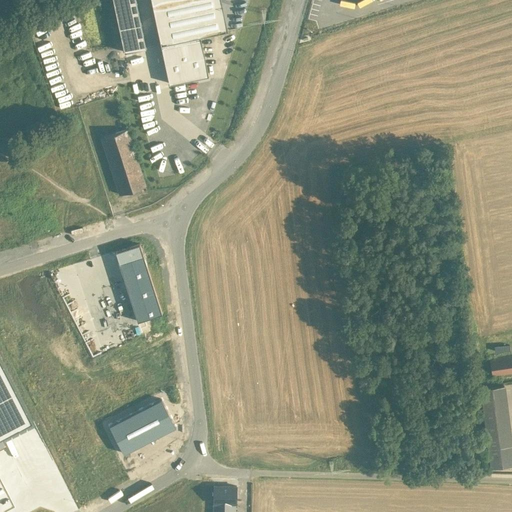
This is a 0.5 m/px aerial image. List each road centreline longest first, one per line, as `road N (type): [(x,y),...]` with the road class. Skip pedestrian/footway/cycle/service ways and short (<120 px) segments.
road 1 (unclassified): [(193,457),(226,470),(511,479)]
road 2 (unclassified): [(301,0),(267,112),(177,227)]
road 3 (unclassified): [(177,227),(201,430),(193,457)]
road 4 (unclassified): [(0,270),(135,227),(177,227)]
